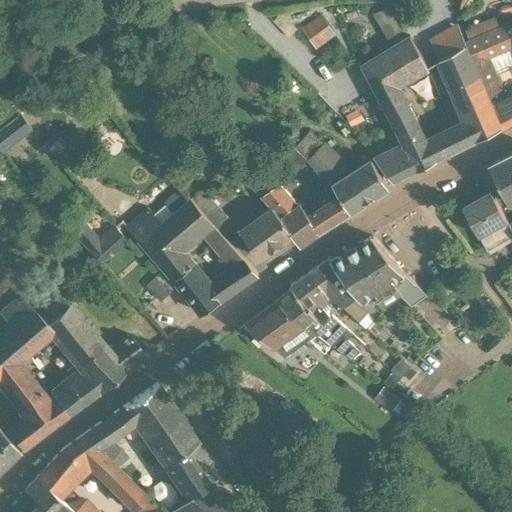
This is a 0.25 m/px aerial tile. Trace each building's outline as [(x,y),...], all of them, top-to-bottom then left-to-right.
[(386,6),(373,15),(388,39),(401,31),(386,6)] [(317,48),(335,34),(320,14),(302,28),(317,48)] [(495,16),(464,29),(468,39),(464,41),(465,44),(502,128),(511,122),(511,23),(511,21),(499,26),(495,16)] [(410,37),(360,67),(400,143),(401,142),(406,152),(406,153),(416,171),(434,161),(475,142),(501,131),(503,130),(502,128),(465,44),(441,59),(435,62),(459,120),(426,137),(401,88),(430,71),(410,37)] [(105,59),(112,54),(107,47),(100,52),(105,59)] [(356,110),(346,116),(352,126),(363,120),(356,110)] [(34,129),(22,114),(0,131),(0,148),(3,153),(34,129)] [(331,185),(350,213),(389,187),(370,158),(352,169),(325,142),(323,145),(309,131),(293,148),(306,161),(330,183),(331,185)] [(393,182),(416,171),(406,153),(406,152),(401,142),(400,143),(372,157),(393,182)] [(290,152),(284,159),(297,170),(306,161),(293,149),(290,152)] [(511,151),(478,170),(488,190),(497,185),(509,207),(511,205),(511,151)] [(260,169),(244,181),(260,197),(277,184),(260,169)] [(278,216),(298,203),(279,182),(277,184),(260,197),(269,208),(271,206),(278,216)] [(312,209),(306,213),(320,233),(324,230),(350,213),(331,185),(307,201),(312,209)] [(188,198),(222,235),(234,224),(200,187),(188,198)] [(164,271),(200,314),(257,275),(222,235),(178,188),(164,202),(172,211),(160,222),(148,210),(127,229),(164,271)] [(490,191),(462,206),(479,237),(480,236),(488,249),(511,236),(511,229),(508,223),(490,191)] [(298,203),(278,216),(292,237),(299,246),(299,247),(320,233),(306,213),(299,202),(298,203)] [(292,237),(278,216),(271,206),(269,208),(255,217),(239,229),(261,259),(277,248),(292,237)] [(85,225),(73,235),(101,266),(128,243),(113,226),(98,240),(85,225)] [(330,259),(328,257),(359,299),(358,300),(367,313),(370,316),(375,310),(379,306),(382,310),(401,297),(410,306),(427,295),(372,236),(371,236),(340,254),(330,259)] [(342,306),(358,321),(366,312),(358,300),(359,299),(328,257),(311,270),(335,304),(338,309),(342,306)] [(327,310),(335,304),(311,270),(290,285),(292,288),(293,287),(308,307),(309,305),(319,318),(318,319),(322,323),(330,316),(332,315),(327,310)] [(159,302),(172,291),(158,274),(145,286),(159,302)] [(346,328),(332,315),(330,316),(322,323),(318,319),(319,318),(309,305),(308,307),(293,287),(292,288),(277,299),(318,333),(347,357),(351,360),(359,352),(347,339),(341,333),(346,328)] [(0,314),(7,323),(0,328),(0,337),(21,363),(50,339),(74,368),(48,389),(52,394),(54,393),(70,412),(97,392),(123,372),(144,356),(127,334),(109,346),(70,302),(67,304),(54,290),(32,309),(28,304),(19,294),(0,309),(0,314)] [(284,357),(318,333),(277,299),(245,323),(274,349),(284,357)] [(48,397),(21,363),(0,337),(0,389),(19,416),(3,428),(21,450),(70,412),(54,393),(52,394),(48,397)] [(416,372),(410,366),(403,375),(409,380),(416,372)] [(400,395),(406,388),(397,381),(391,388),(400,395)] [(179,452),(185,448),(196,441),(156,382),(134,396),(151,421),(154,418),(164,432),(169,428),(177,438),(172,442),(179,452)] [(391,411),(392,409),(399,400),(400,398),(384,386),(374,399),(391,411)] [(241,511),(207,481),(196,465),(185,448),(179,452),(172,442),(177,438),(169,428),(164,432),(154,418),(151,421),(134,396),(122,404),(83,432),(118,466),(129,457),(113,439),(132,426),(161,467),(162,466),(184,498),(164,511),(241,511)] [(0,468),(19,450),(0,429),(0,468)] [(164,511),(142,490),(118,466),(83,432),(61,448),(35,475),(60,499),(89,469),(132,511),(100,511),(85,497),(72,511),(73,511),(164,511)] [(72,510),(60,499),(35,475),(23,488),(49,511),(73,511),(72,511),(72,510)]
